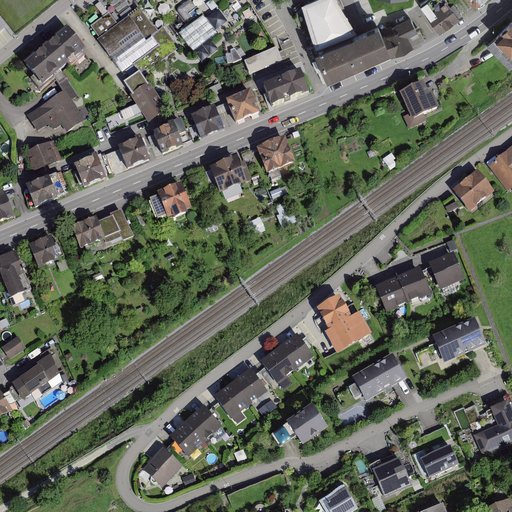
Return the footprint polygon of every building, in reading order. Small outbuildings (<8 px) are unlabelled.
[(124,0),(119,0),(115,4),(123,13),(131,6),(124,0)] [(341,0),(318,0),(302,7),(315,48),(317,52),(358,36),(342,11),(345,10),(341,0)] [(450,8),(447,4),(449,3),(446,0),(429,0),(420,7),(440,35),(459,21),(459,20),(450,8)] [(487,0),(465,0),(476,11),(487,0)] [(199,16),(196,3),(182,7),(184,19),(199,16)] [(454,5),(450,8),(459,20),(463,17),(454,5)] [(161,33),(145,11),(125,25),(117,14),(94,30),(129,78),(141,69),(147,79),(186,51),(169,28),(161,33)] [(221,39),(208,19),(183,37),(197,56),(221,39)] [(315,48),(312,49),(328,87),(391,58),(392,60),(415,50),(413,47),(425,42),(420,30),(417,32),(411,20),(395,27),(397,31),(383,38),(378,28),(358,36),(317,52),(315,48)] [(511,21),(487,46),(511,70),(511,69),(511,21)] [(77,32),(37,61),(57,89),(61,86),(68,81),(97,60),(77,32)] [(278,49),(245,63),(251,76),(283,62),(278,49)] [(228,52),(228,63),(243,62),(243,51),(228,52)] [(270,87),(280,110),(316,95),(306,72),(270,87)] [(68,81),(61,86),(66,92),(27,120),(38,136),(54,124),(60,132),(66,127),(72,135),(91,121),(76,101),(81,98),(68,81)] [(156,85),(135,97),(154,127),(174,115),(156,85)] [(433,87),(408,97),(416,117),(408,120),(412,130),(427,124),(425,119),(442,112),(433,87)] [(238,102),(246,123),(268,114),(260,94),(238,102)] [(198,118),(207,138),(234,126),(225,106),(198,118)] [(136,107),(106,120),(110,129),(140,116),(136,107)] [(168,133),(175,153),(197,145),(190,125),(168,133)] [(125,151),(134,172),(163,159),(154,138),(125,151)] [(54,142),(28,156),(39,176),(65,162),(54,142)] [(290,142),(262,151),(272,180),(300,171),(290,142)] [(511,152),(489,170),(508,194),(511,190),(511,152)] [(84,170),(94,191),(116,180),(106,159),(84,170)] [(247,162),(218,171),(227,197),(255,188),(247,162)] [(495,196),(478,175),(453,196),(470,216),(495,196)] [(37,189),(47,212),(74,200),(63,177),(37,189)] [(190,188),(155,201),(163,227),(199,214),(190,188)] [(0,203),(0,224),(2,229),(28,218),(19,196),(0,203)] [(124,213),(80,229),(90,255),(133,239),(124,213)] [(59,239),(35,247),(43,271),(67,263),(59,239)] [(421,265),(376,285),(387,311),(432,293),(429,287),(439,283),(441,289),(466,278),(454,252),(430,262),(432,267),(423,270),(421,265)] [(23,256),(1,263),(14,302),(36,294),(23,256)] [(352,314),(340,293),(317,306),(329,328),(325,331),(338,352),(373,332),(360,310),(352,314)] [(487,344),(475,317),(433,335),(445,362),(487,344)] [(298,332),(261,359),(278,382),(315,356),(298,332)] [(22,342),(6,350),(12,362),(28,353),(22,342)] [(393,353),(353,376),(367,400),(408,377),(393,353)] [(43,370),(17,384),(28,405),(68,383),(54,359),(41,367),(43,370)] [(251,368),(215,395),(232,418),(268,391),(251,368)] [(9,394),(0,398),(0,424),(1,425),(21,414),(9,394)] [(499,425),(475,435),(483,454),(511,441),(511,406),(509,398),(491,406),(499,425)] [(313,402),(287,419),(289,422),(271,434),(280,447),(297,435),(303,444),(329,426),(313,402)] [(204,405),(170,435),(189,457),(223,426),(204,405)] [(460,464),(451,444),(421,457),(430,477),(460,464)] [(165,447),(144,469),(163,488),(184,465),(165,447)] [(413,485),(400,457),(373,469),(385,497),(413,485)] [(281,474),(227,495),(231,506),(285,485),(281,474)] [(353,511),(360,508),(347,486),(346,486),(344,485),(318,500),(325,511),(353,511)] [(511,511),(511,506),(510,502),(486,511),(511,511)]
